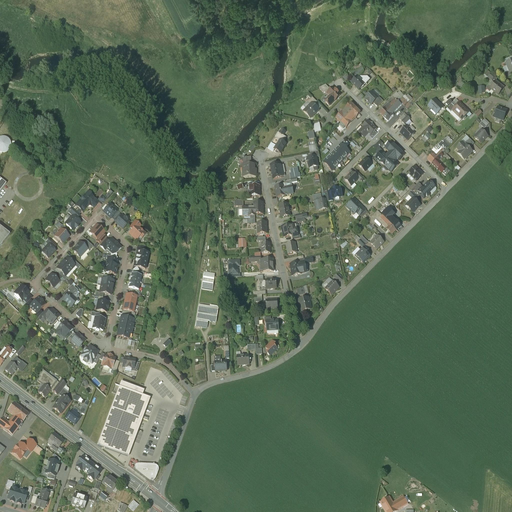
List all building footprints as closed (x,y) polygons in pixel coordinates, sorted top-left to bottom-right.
[(511,55),(503,60),(505,63),(511,60),(511,55)] [(362,67),(352,72),(356,76),(360,73),(361,74),(364,71),(362,67)] [(511,73),(510,73),(506,67),(503,68),(507,77),(511,75),(511,73)] [(496,77),(491,73),(488,76),(492,80),(493,81),(494,80),(496,77)] [(357,77),(351,83),(352,83),(358,90),(364,85),(365,84),(364,84),(359,79),(357,77),(358,77),(357,77)] [(491,89),(489,88),(495,81),(494,80),(493,81),(492,80),(486,89),(489,91),(491,89)] [(504,88),(495,81),(489,88),(491,89),(498,95),(504,88)] [(331,90),(326,85),(319,88),(323,93),(325,93),(327,94),(331,90)] [(331,90),(327,94),(330,97),(326,102),(329,106),(334,101),(335,101),(341,95),(333,88),(331,90)] [(372,92),(365,99),(371,105),(373,103),(378,98),(372,92)] [(396,93),(392,97),(395,100),(395,99),(395,100),(397,99),(399,101),(402,99),(397,94),(396,93)] [(379,97),(378,98),(373,103),(377,107),(383,101),(379,97)] [(312,98),(308,102),(310,105),(312,104),(314,106),(317,102),(312,98)] [(408,103),(403,98),(399,101),(398,103),(401,106),(403,104),(404,106),(408,103)] [(389,103),(385,108),(384,108),(379,113),(384,117),(398,103),(395,100),(395,99),(395,100),(390,104),(389,103)] [(436,102),(430,108),(437,116),(441,112),(439,111),(442,109),(436,102)] [(346,110),(342,114),(342,113),(336,119),(341,124),(356,109),(351,103),(345,109),(346,110)] [(398,103),(384,117),(388,121),(393,116),(392,115),(401,106),(398,103)] [(452,103),(447,109),(451,113),(452,111),(456,107),(452,103)] [(469,113),(459,103),(456,107),(452,111),(462,120),(464,120),(465,118),(465,116),(469,113)] [(310,105),(304,112),(311,118),(318,111),(314,106),(312,104),(310,105)] [(341,124),(340,126),(337,128),(341,133),(346,128),(351,122),(355,118),(361,113),(356,108),(356,109),(341,124)] [(507,111),(498,108),(494,118),(503,121),(507,111)] [(451,113),(447,109),(446,110),(459,123),(462,120),(452,111),(451,113)] [(406,118),(402,122),(404,125),(410,119),(407,117),(406,118)] [(372,124),(370,122),(370,123),(368,121),(362,127),(365,129),(360,133),(365,138),(369,133),(371,135),(375,131),(376,130),(373,127),(372,127),(371,126),(372,125),(372,124)] [(409,129),(406,127),(400,133),(405,138),(408,141),(414,135),(412,133),(409,129)] [(427,130),(429,133),(423,139),(426,143),(433,137),(430,133),(433,130),(430,127),(427,130)] [(481,131),(474,138),(480,144),(485,139),(487,136),(481,131)] [(278,134),(275,138),(280,141),(276,147),(274,150),(280,154),(286,145),(283,143),(286,138),(283,137),(279,134),(278,134)] [(5,139),(3,138),(0,138),(0,153),(1,154),(4,154),(7,152),(9,151),(10,148),(10,145),(10,142),(8,140),(5,139)] [(462,143),(457,149),(460,152),(458,154),(464,160),(472,152),(469,149),(474,144),(470,140),(468,142),(467,141),(464,145),(462,143)] [(308,144),(310,154),(318,152),(316,142),(308,144)] [(398,150),(391,143),(385,148),(390,153),(386,157),(381,153),(376,158),(383,165),(398,150)] [(336,149),(345,157),(350,153),(346,149),(342,145),(341,144),(338,148),(336,149)] [(341,162),(345,157),(336,149),(335,150),(335,151),(332,154),(341,162)] [(398,150),(383,165),(391,173),(398,166),(396,163),(398,160),(399,162),(404,156),(398,151),(398,150)] [(439,152),(435,157),(437,159),(441,155),(443,152),(444,152),(442,150),(439,152)] [(336,167),(341,162),(332,154),(329,157),(327,158),(336,167)] [(433,155),(427,160),(432,164),(437,159),(435,157),(433,155)] [(311,158),(307,159),(309,169),(313,168),(314,170),(315,171),(317,171),(318,170),(318,167),(316,157),(311,158)] [(251,159),(245,158),(243,158),(243,160),(244,160),(244,164),(246,164),(246,166),(251,166),(251,159)] [(332,171),(336,167),(327,158),(326,159),(327,160),(323,163),(332,171)] [(366,159),(359,166),(365,172),(367,170),(368,170),(370,168),(370,167),(372,165),(366,159)] [(439,161),(437,159),(432,164),(442,174),(446,169),(447,169),(439,161)] [(251,166),(246,166),(246,164),(244,164),(244,160),(243,160),(243,178),(256,178),(256,174),(257,174),(257,170),(254,170),(254,166),(251,166)] [(279,164),(271,166),(273,180),(282,179),(282,178),(283,178),(282,173),(281,174),(279,164)] [(423,175),(415,168),(409,174),(416,182),(423,175)] [(363,178),(356,171),(354,174),(358,179),(360,181),(363,178)] [(352,173),(345,180),(351,186),(353,184),(354,184),(356,182),(356,181),(358,179),(354,174),(352,173)] [(430,182),(423,188),(424,188),(423,189),(422,188),(418,192),(421,195),(420,196),(423,199),(426,197),(427,197),(429,195),(429,194),(435,187),(435,185),(434,184),(433,185),(430,182)] [(284,186),(275,188),(277,198),(285,196),(291,195),(290,190),(292,190),(292,189),(290,190),(290,188),(292,187),(291,184),(291,183),(284,184),(284,186)] [(419,184),(413,190),(416,192),(421,186),(419,184)] [(259,187),(249,187),(249,197),(259,197),(259,187)] [(337,188),(333,189),(334,189),(330,190),(331,192),(332,198),(335,198),(335,199),(336,199),(339,198),(339,197),(342,196),(341,188),(337,189),(337,188)] [(88,192),(75,206),(77,207),(81,212),(82,212),(87,206),(91,206),(94,208),(98,204),(94,200),(91,197),(92,196),(88,192)] [(321,194),(312,196),(314,203),(317,202),(322,201),(321,194)] [(102,195),(97,201),(101,205),(101,206),(107,200),(102,195)] [(413,199),(408,204),(409,209),(413,213),(420,206),(413,199)] [(322,201),(317,202),(319,210),(327,209),(325,200),(322,201)] [(354,200),(347,207),(347,208),(350,211),(351,211),(355,214),(356,213),(362,208),(361,207),(359,205),(359,204),(356,201),(355,201),(354,200)] [(263,204),(254,204),(254,211),(254,215),(255,215),(263,215),(263,204)] [(390,204),(380,215),(386,221),(389,219),(394,213),(390,210),(393,207),(390,204)] [(74,210),(68,205),(72,209),(68,212),(72,216),(73,216),(75,218),(79,215),(79,214),(74,210)] [(110,205),(103,212),(111,219),(117,212),(110,205)] [(288,205),(279,207),(281,218),(290,216),(288,205)] [(362,208),(356,213),(362,218),(367,212),(362,207),(361,207),(362,208)] [(380,215),(377,212),(373,216),(378,222),(392,235),(396,230),(386,221),(380,215)] [(119,214),(113,221),(115,223),(122,217),(119,214)] [(72,216),(65,224),(73,231),(75,228),(76,228),(78,227),(78,225),(80,223),(75,218),(73,216),(72,216)] [(373,216),(368,221),(373,226),(378,222),(373,216)] [(115,223),(123,230),(129,223),(127,221),(124,218),(124,219),(122,217),(115,223)] [(395,221),(393,223),(389,219),(386,221),(396,230),(400,226),(395,221)] [(135,221),(129,228),(132,231),(136,227),(139,229),(141,227),(135,221)] [(266,223),(257,224),(258,224),(258,230),(258,235),(267,234),(266,223)] [(96,225),(90,233),(97,240),(98,240),(102,235),(104,233),(96,225)] [(296,225),(291,226),(283,227),(285,237),(292,236),(293,236),(293,237),(298,236),(296,225)] [(132,231),(129,234),(136,241),(139,238),(141,239),(145,235),(139,229),(136,227),(132,231)] [(0,247),(9,236),(0,228),(0,247)] [(63,231),(61,230),(55,236),(62,244),(69,237),(67,235),(63,231)] [(102,235),(98,240),(97,240),(96,241),(100,245),(105,239),(106,240),(106,239),(102,235)] [(368,242),(362,236),(359,239),(361,240),(366,245),(368,242)] [(378,236),(370,244),(376,250),(384,242),(378,236)] [(56,246),(50,239),(46,243),(48,245),(53,249),(56,246)] [(106,240),(100,246),(105,250),(107,248),(105,247),(109,242),(106,240)] [(121,248),(111,240),(109,242),(105,247),(107,248),(112,253),(113,254),(115,254),(117,253),(121,248)] [(93,247),(86,241),(82,245),(87,249),(87,250),(89,251),(93,247)] [(82,245),(80,243),(73,251),(80,258),(87,250),(87,249),(82,245)] [(295,243),(286,245),(288,255),(297,253),(295,243)] [(270,244),(261,244),(262,254),(270,254),(270,244)] [(48,245),(41,252),(48,259),(55,251),(53,249),(48,245)] [(370,256),(363,250),(359,253),(360,255),(357,258),(363,264),(367,260),(366,260),(370,256)] [(143,253),(137,252),(136,257),(137,257),(136,260),(147,262),(148,254),(143,253)] [(66,258),(63,262),(62,262),(61,263),(70,271),(75,266),(70,262),(66,258)] [(79,266),(73,259),(70,262),(75,266),(77,268),(79,266)] [(147,262),(136,260),(135,263),(134,267),(134,268),(140,269),(145,270),(147,262)] [(273,260),(261,261),(262,272),(273,271),(273,260)] [(239,261),(229,262),(229,274),(238,274),(237,266),(239,266),(239,261)] [(70,271),(61,263),(60,265),(57,269),(61,272),(65,276),(70,271)] [(299,263),(291,265),(292,271),(291,271),(292,276),(301,274),(301,273),(306,272),(304,263),(302,263),(299,263)] [(107,264),(106,264),(105,268),(107,269),(106,273),(116,275),(118,266),(116,266),(107,264)] [(58,275),(56,272),(55,272),(52,276),(59,282),(62,278),(58,275)] [(65,276),(61,272),(58,275),(62,278),(65,281),(68,278),(65,276)] [(214,274),(204,272),(202,288),(212,289),(214,274)] [(52,276),(51,274),(45,281),(53,288),(59,282),(52,276)] [(135,275),(131,274),(131,277),(130,277),(129,280),(130,280),(130,282),(139,284),(140,280),(141,280),(141,277),(141,276),(135,275)] [(338,274),(335,277),(340,282),(343,279),(338,274)] [(114,281),(103,279),(101,286),(113,288),(113,287),(114,281)] [(276,280),(265,281),(266,290),(270,289),(277,289),(276,280)] [(333,281),(325,289),(331,296),(339,288),(333,281)] [(139,284),(130,282),(129,283),(128,286),(129,286),(128,289),(131,290),(138,291),(139,288),(139,284)] [(78,291),(72,285),(67,290),(70,293),(69,294),(72,297),(78,291)] [(21,286),(14,294),(15,295),(14,296),(18,300),(19,299),(22,301),(23,300),(28,294),(29,293),(26,290),(25,289),(24,289),(21,286)] [(113,288),(101,286),(100,292),(100,293),(104,294),(111,295),(112,290),(113,288)] [(303,287),(296,290),(298,296),(305,295),(303,287)] [(28,294),(23,300),(27,304),(30,300),(32,298),(28,294)] [(69,294),(63,300),(71,308),(74,304),(75,305),(79,301),(76,299),(75,300),(72,297),(69,294)] [(131,296),(126,295),(124,304),(135,306),(137,298),(131,296)] [(33,303),(29,308),(36,314),(36,315),(40,311),(46,305),(43,302),(41,299),(40,300),(38,298),(33,303)] [(308,298),(298,300),(301,311),(311,309),(308,298)] [(27,304),(24,306),(28,309),(29,308),(33,303),(30,300),(27,304)] [(277,300),(264,301),(264,305),(266,305),(267,310),(278,309),(277,300)] [(105,302),(98,301),(98,302),(96,310),(106,313),(107,309),(108,309),(109,307),(108,306),(109,303),(105,302)] [(135,306),(124,304),(123,311),(131,313),(133,313),(135,306)] [(218,308),(199,305),(196,326),(207,328),(208,321),(216,322),(218,308)] [(42,313),(40,316),(45,320),(46,319),(45,317),(49,312),(46,309),(42,313)] [(59,317),(52,310),(49,312),(45,317),(46,319),(52,324),(59,317)] [(99,318),(95,317),(94,320),(92,319),(91,323),(104,326),(106,319),(99,318)] [(121,318),(117,337),(128,339),(130,334),(131,334),(133,326),(132,325),(133,320),(128,319),(121,318)] [(271,321),(266,322),(267,332),(267,331),(278,331),(279,331),(278,321),(271,321)] [(59,322),(54,328),(57,330),(62,324),(59,322)] [(73,329),(65,322),(62,324),(57,330),(57,331),(57,333),(59,335),(61,335),(62,335),(65,338),(73,329)] [(104,326),(91,323),(90,326),(92,326),(92,330),(96,330),(95,332),(99,332),(99,331),(103,332),(104,326)] [(74,338),(71,341),(72,341),(79,348),(79,347),(82,347),(81,345),(85,341),(78,334),(76,336),(74,338)] [(272,342),(265,349),(268,352),(267,353),(270,356),(274,353),(274,352),(277,349),(275,346),(276,345),(272,342)] [(90,346),(81,356),(85,359),(88,361),(92,364),(92,362),(96,354),(98,352),(90,346)] [(21,347),(15,354),(18,357),(24,349),(21,347)] [(0,354),(0,367),(6,360),(5,360),(8,356),(11,353),(11,352),(5,348),(0,354)] [(96,354),(92,362),(96,364),(99,359),(100,356),(96,354)] [(115,359),(104,355),(103,361),(101,365),(104,366),(103,367),(109,369),(110,368),(112,368),(112,369),(115,361),(115,359)] [(249,356),(237,357),(237,366),(242,366),(242,365),(249,365),(249,356)] [(135,360),(124,358),(123,367),(131,369),(133,369),(134,363),(135,360)] [(14,360),(11,364),(10,363),(5,371),(12,376),(17,369),(22,373),(27,367),(16,359),(15,360),(14,360)] [(226,362),(215,363),(215,367),(215,372),(227,371),(226,362)] [(140,363),(134,363),(133,369),(131,369),(131,371),(137,372),(140,363)] [(59,384),(43,372),(39,377),(40,378),(37,382),(41,385),(41,384),(43,386),(38,393),(45,398),(51,391),(52,392),(59,384)] [(59,384),(52,392),(57,395),(65,384),(61,381),(59,384)] [(100,447),(128,457),(150,399),(142,396),(144,391),(120,382),(119,386),(115,385),(112,393),(116,395),(98,444),(100,447)] [(63,390),(59,396),(64,399),(64,398),(65,398),(68,394),(63,390)] [(59,402),(53,409),(60,414),(70,402),(65,398),(64,398),(64,399),(60,403),(59,402)] [(29,415),(14,403),(7,412),(14,416),(22,423),(29,415)] [(84,405),(79,412),(81,414),(84,416),(88,407),(87,407),(84,405)] [(80,418),(71,412),(66,419),(75,425),(80,418)] [(14,416),(8,423),(2,418),(0,421),(0,427),(3,430),(12,437),(22,423),(14,416)] [(64,442),(54,434),(49,441),(58,448),(64,442)] [(36,446),(28,440),(24,445),(32,451),(36,446)] [(58,448),(49,441),(47,444),(52,447),(51,448),(56,452),(58,448)] [(24,445),(23,447),(19,444),(17,447),(14,450),(14,451),(12,454),(20,460),(27,450),(30,453),(32,451),(24,445)] [(83,457),(76,465),(77,466),(76,467),(81,472),(82,470),(89,475),(88,477),(93,481),(94,479),(97,481),(99,478),(98,476),(102,472),(83,457)] [(49,460),(47,467),(58,471),(59,467),(58,467),(59,463),(52,461),(49,460)] [(154,466),(138,465),(137,465),(136,465),(135,466),(135,467),(134,467),(134,469),(134,470),(135,471),(136,472),(148,481),(149,482),(150,482),(152,482),(153,482),(154,481),(155,480),(155,479),(158,472),(158,471),(158,470),(158,469),(158,468),(157,467),(156,466),(155,466),(154,466)] [(58,471),(47,467),(44,474),(48,475),(55,477),(56,474),(57,474),(58,471)] [(118,484),(108,476),(103,484),(108,488),(112,491),(118,484)] [(11,489),(11,488),(10,490),(7,499),(10,500),(10,502),(21,505),(21,504),(24,505),(27,496),(28,494),(27,494),(17,490),(11,489)] [(48,493),(42,491),(39,499),(38,498),(37,499),(35,505),(35,506),(45,509),(47,501),(48,498),(49,493),(48,493)] [(97,494),(91,492),(88,501),(94,503),(97,494)] [(108,497),(102,493),(99,497),(105,501),(108,497)] [(80,498),(74,496),(71,505),(76,507),(84,509),(84,510),(87,500),(80,498)] [(389,498),(381,503),(385,511),(395,511),(397,511),(393,504),(389,498)] [(403,498),(393,504),(397,511),(407,505),(403,498)]
